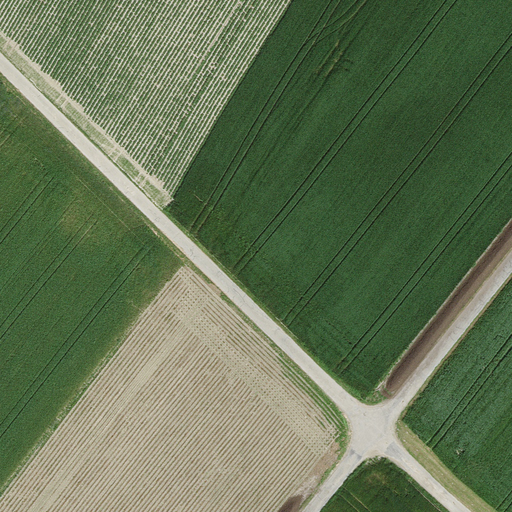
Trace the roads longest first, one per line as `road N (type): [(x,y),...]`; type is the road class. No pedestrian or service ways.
road 1 (unclassified): [(0,62),(375,431)]
road 2 (unclassified): [(375,431),(511,261)]
